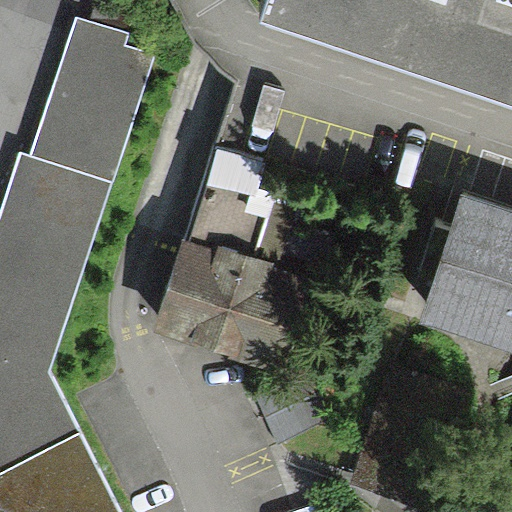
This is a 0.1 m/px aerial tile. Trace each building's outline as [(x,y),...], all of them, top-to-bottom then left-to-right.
[(511,0),(306,0),(511,71),(511,0)] [(36,159),(111,182),(149,59),(125,52),(130,35),(78,20),(36,159)] [(0,475),(85,433),(52,369),(111,182),(36,159),(26,156),(0,232),(0,475)] [(511,511),(511,186),(475,174),(462,214),(441,207),(426,252),(448,259),(435,299),(511,324),(511,501),(508,511),(511,511)] [(191,236),(160,322),(282,365),(312,279),(191,236)] [(0,475),(0,511),(125,511),(85,433),(0,475)]
